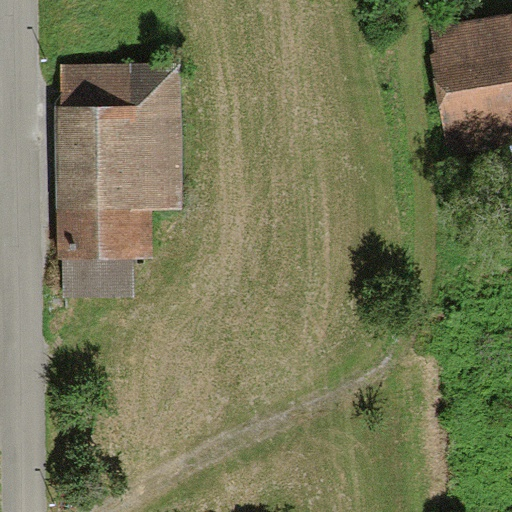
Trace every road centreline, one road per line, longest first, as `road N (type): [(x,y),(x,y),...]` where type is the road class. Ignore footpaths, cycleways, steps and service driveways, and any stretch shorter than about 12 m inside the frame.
road 1 (track): [(97,511),(356,390),(412,314),(428,197),(407,28),(414,0)]
road 2 (tertiary): [(11,0),(21,511)]
